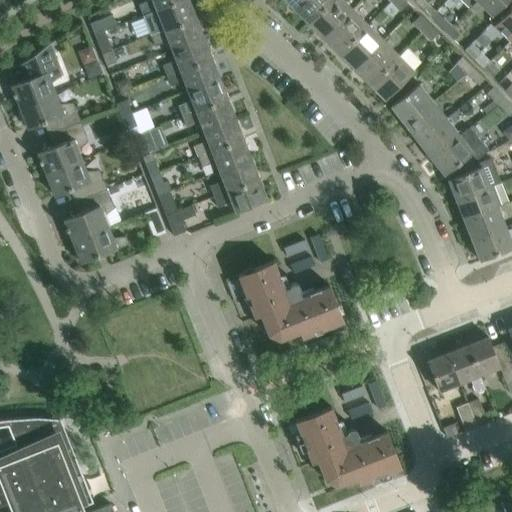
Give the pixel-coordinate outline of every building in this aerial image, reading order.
[(142,15),(156,10),(156,9),(179,0),(148,0),(137,4),(142,15)] [(195,17),(187,0),(179,0),(156,9),(156,10),(159,19),(145,25),(150,35),(195,17)] [(308,23),(329,0),(299,0),(292,7),(308,23)] [(323,38),(351,9),(342,0),(329,0),(308,23),(323,38)] [(406,3),(403,0),(390,0),(389,1),(398,10),(406,3)] [(428,4),(423,0),(414,0),(414,1),(422,10),(429,16),(434,11),(428,4)] [(506,0),(474,0),(470,4),(476,10),(480,5),(491,16),(506,0)] [(509,40),(511,36),(511,5),(494,25),(509,40)] [(338,53),(367,24),(351,9),(323,38),(338,53)] [(89,23),(93,34),(116,25),(111,14),(89,23)] [(411,23),(420,32),(428,24),(419,15),(411,23)] [(203,38),(195,17),(150,35),(154,46),(168,40),(171,50),(203,38)] [(437,23),(444,30),(449,25),(442,18),(437,23)] [(353,68),(382,40),(367,24),(338,53),(353,68)] [(437,33),(428,24),(420,32),(429,41),(437,33)] [(458,35),(449,25),(444,30),(453,40),(458,35)] [(97,42),(101,54),(111,50),(107,38),(97,42)] [(210,58),(203,38),(171,50),(175,59),(161,65),(165,75),(210,58)] [(369,84),(397,55),(382,40),(353,68),(369,84)] [(50,81),(61,73),(49,43),(17,65),(23,80),(10,85),(13,91),(11,92),(13,96),(14,95),(19,106),(54,92),(50,81)] [(464,50),(482,67),(489,61),(480,53),(470,44),(464,50)] [(116,61),(111,50),(101,54),(105,65),(116,61)] [(413,71),(397,55),(369,84),(384,99),(413,71)] [(455,63),(466,74),(472,68),(461,57),(455,63)] [(218,78),(210,58),(165,75),(169,86),(183,80),(187,90),(218,78)] [(498,70),(489,61),(482,67),(492,76),(498,70)] [(483,79),(472,68),(466,74),(477,85),(483,79)] [(128,77),(116,81),(121,93),(123,92),(132,88),(128,77)] [(226,98),(218,78),(187,90),(191,99),(177,105),(181,116),(226,98)] [(404,123),(432,101),(418,83),(390,105),(404,123)] [(486,93),(498,104),(504,98),(492,87),(486,93)] [(59,103),(54,92),(19,106),(27,128),(50,119),(55,131),(80,121),(72,102),(59,103)] [(126,99),(123,92),(121,93),(112,96),(115,104),(120,117),(131,112),(126,99)] [(234,118),(226,98),(181,116),(185,126),(199,121),(203,130),(234,118)] [(511,113),(511,105),(504,98),(498,104),(510,116),(511,113)] [(417,140),(445,118),(432,101),(404,123),(417,140)] [(136,125),(131,112),(120,117),(125,130),(136,125)] [(242,138),(234,118),(203,130),(207,140),(193,145),(197,156),(242,138)] [(430,157),(469,128),(468,127),(458,135),(445,118),(417,140),(430,157)] [(45,173),(81,159),(76,148),(87,140),(80,121),(55,131),(59,143),(37,152),(39,158),(38,159),(39,163),(41,162),(45,173)] [(487,150),(469,128),(430,157),(443,174),(471,153),(476,159),(487,150)] [(148,131),(135,136),(142,154),(155,149),(148,131)] [(250,158),(242,138),(197,156),(201,166),(215,161),(219,170),(250,158)] [(258,178),(250,158),(219,170),(222,180),(208,185),(212,196),(258,178)] [(455,200),(500,182),(490,158),(479,162),(481,166),(447,179),(455,200)] [(85,170),(81,159),(45,173),(54,195),(77,186),(81,198),(106,188),(99,169),(85,170)] [(144,164),(149,175),(158,171),(154,160),(144,164)] [(163,182),(158,171),(149,175),(157,195),(169,190),(165,181),(163,182)] [(266,199),(258,178),(212,196),(217,207),(231,201),(235,211),(266,199)] [(463,220),(497,207),(496,206),(508,202),(500,182),(455,200),(463,220)] [(72,240),(107,226),(103,215),(114,207),(106,188),(81,198),(86,210),(63,219),(66,225),(64,226),(66,230),(67,229),(72,240)] [(177,210),(169,190),(157,195),(165,215),(177,210)] [(191,205),(177,210),(165,215),(173,235),(185,231),(180,219),(195,214),(191,205)] [(143,212),(153,236),(165,232),(155,207),(143,212)] [(504,227),(497,207),(463,220),(471,240),(504,227)] [(125,236),(112,237),(107,226),(72,240),(80,262),(128,244),(125,236)] [(511,247),(511,246),(504,227),(471,240),(479,260),(511,247)] [(309,237),(319,262),(327,259),(317,234),(309,237)] [(283,247),(286,255),(307,247),(304,239),(283,247)] [(314,264),(310,256),(290,264),(293,272),(314,264)] [(328,285),(313,291),(288,300),(273,260),(237,274),(254,316),(260,314),(267,333),(268,333),(268,331),(277,328),(280,336),(278,337),(279,338),(298,330),(301,336),(343,320),(328,285)] [(511,326),(506,329),(510,339),(501,343),(511,371),(511,326)] [(511,371),(501,343),(491,346),(487,336),(478,340),(477,336),(465,341),(478,374),(499,366),(509,392),(511,390),(511,371)] [(478,374),(465,341),(453,345),(455,349),(446,352),(458,382),(469,378),(474,392),(484,388),(478,374)] [(458,382),(446,352),(438,356),(436,352),(424,357),(438,390),(458,382)] [(367,383),(377,408),(385,405),(375,380),(367,383)] [(361,385),(340,393),(344,401),(365,393),(361,385)] [(477,398),(466,402),(475,426),(487,422),(477,398)] [(371,410),(368,402),(347,410),(350,418),(371,410)] [(475,426),(466,402),(455,407),(464,430),(475,426)] [(386,431),(371,437),(346,446),(330,406),(295,420),(311,462),(317,459),(325,479),(333,476),(336,484),(356,476),(358,482),(400,466),(386,431)] [(0,511),(83,511),(81,505),(92,501),(59,418),(36,417),(5,419),(15,444),(0,449),(0,511)] [(455,433),(451,423),(442,427),(446,437),(455,433)] [(113,511),(110,503),(87,511),(113,511)]
